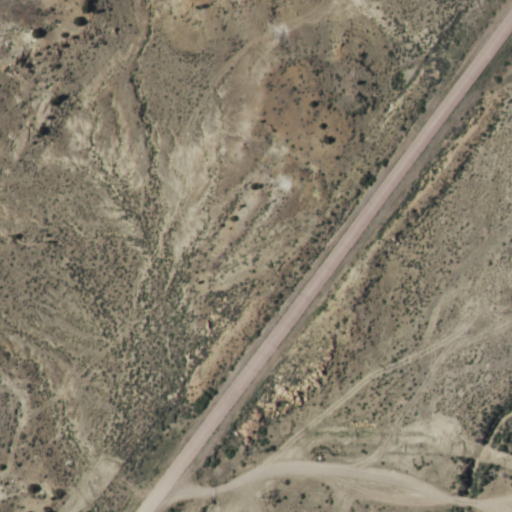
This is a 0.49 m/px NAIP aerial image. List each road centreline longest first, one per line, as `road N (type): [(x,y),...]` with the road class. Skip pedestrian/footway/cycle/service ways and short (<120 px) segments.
road 1 (residential): [(144,511),(511,28)]
road 2 (residential): [(308,511),(344,489),(490,494),(511,485),(490,494)]
